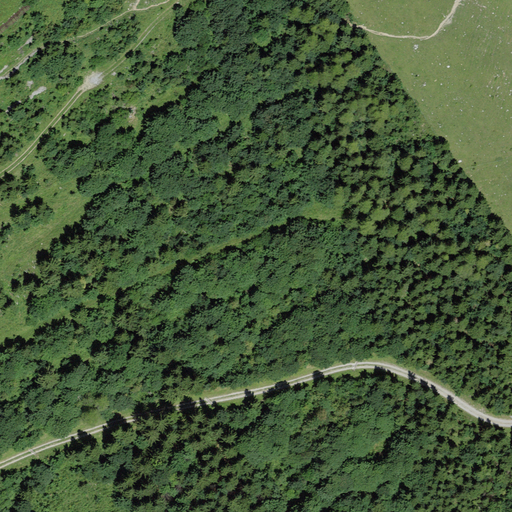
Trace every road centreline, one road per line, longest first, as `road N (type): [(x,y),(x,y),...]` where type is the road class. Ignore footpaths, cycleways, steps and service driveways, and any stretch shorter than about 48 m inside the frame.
road 1 (track): [(511,423),(493,422),(409,376),(365,365),(147,414),(0,467)]
road 2 (track): [(0,174),(178,0)]
